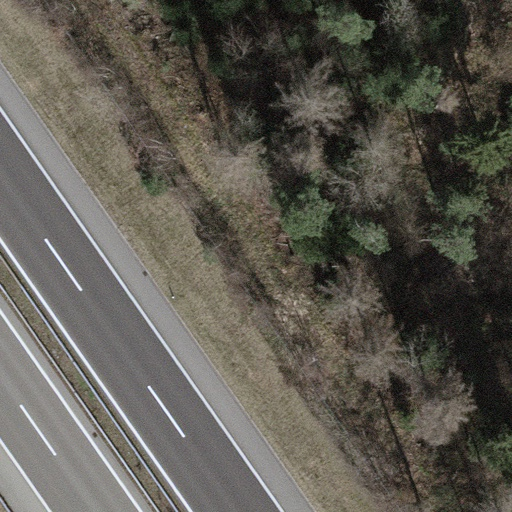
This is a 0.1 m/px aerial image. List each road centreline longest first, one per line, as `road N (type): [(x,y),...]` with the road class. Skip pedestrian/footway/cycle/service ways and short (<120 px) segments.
road 1 (motorway): [(238,511),(0,170)]
road 2 (motorway): [(0,378),(93,511)]
